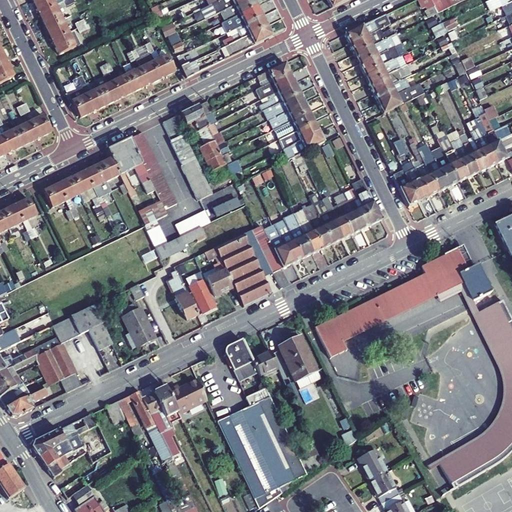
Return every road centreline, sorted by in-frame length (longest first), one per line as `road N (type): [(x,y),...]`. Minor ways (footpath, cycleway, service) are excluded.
road 1 (residential): [(11,440),(410,246)]
road 2 (residential): [(307,36),(72,148)]
road 3 (residential): [(307,36),(410,246)]
road 4 (residential): [(1,0),(72,148)]
